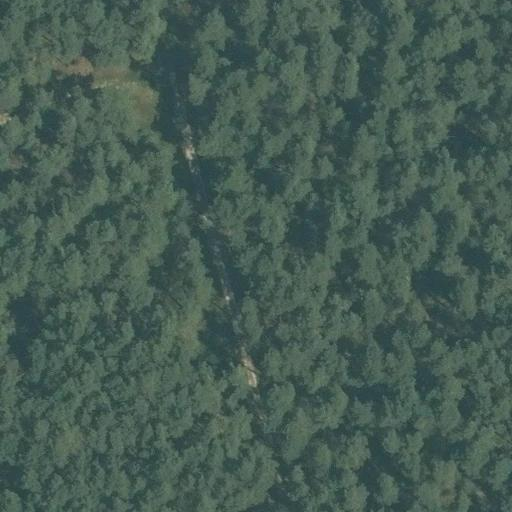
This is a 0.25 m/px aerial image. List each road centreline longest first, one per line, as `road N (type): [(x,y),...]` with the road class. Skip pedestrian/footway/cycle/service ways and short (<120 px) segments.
road 1 (track): [(286,511),(176,48)]
road 2 (track): [(176,48),(0,122)]
